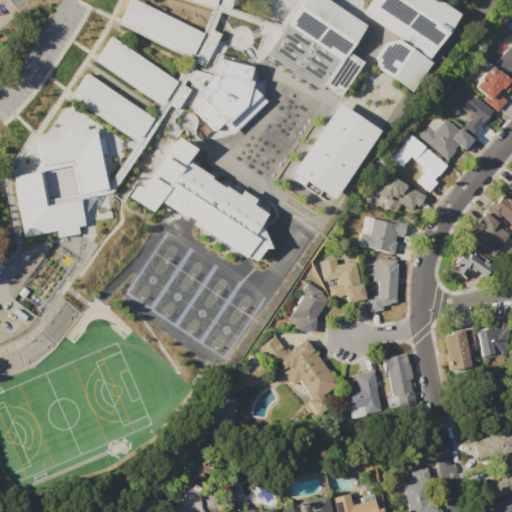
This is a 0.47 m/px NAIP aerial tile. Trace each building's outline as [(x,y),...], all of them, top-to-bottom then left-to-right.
[(204,66),(118,24),(130,0),(135,0),(201,32),(204,27),(220,34),(204,66)] [(231,0),(227,14),(183,0),(231,0)] [(287,0),(259,0),(260,22),(288,21),(287,0)] [(301,0),(326,0),(362,23),(338,60),(285,25),(301,0)] [(435,0),(456,14),(427,58),(360,14),(369,0),(435,0)] [(166,109),(94,62),(110,37),(190,89),(176,110),(169,105),(166,109)] [(396,39),(401,43),(430,62),(410,91),(382,72),(376,69),(374,56),(383,42),(396,39)] [(511,76),(494,62),(511,40),(511,76)] [(346,51),(361,61),(338,97),(321,85),(337,60),(339,62),(346,51)] [(219,56),(253,64),(249,79),(252,79),(245,107),(224,127),(222,125),(211,134),(188,108),(198,99),(202,95),(199,92),(210,74),(214,75),(219,56)] [(482,99),(484,96),(473,86),(478,81),(477,80),(484,71),(485,72),(490,66),(495,71),(496,70),(511,83),(505,92),(503,90),(498,96),(504,100),(495,110),(482,99)] [(150,152),(70,97),(86,74),(166,128),(150,152)] [(477,125),(481,128),(473,138),(461,127),(468,119),(464,115),(466,113),(454,102),(445,112),(436,104),(456,81),(490,110),(477,125)] [(337,103),(377,129),(332,199),(292,173),(337,103)] [(417,136),(434,116),(441,122),(444,118),(456,129),(457,127),(471,139),(462,149),(457,145),(445,160),(417,136)] [(97,137),(101,136),(105,153),(98,154),(105,188),(80,193),(74,158),(41,165),(36,142),(70,135),(69,128),(85,125),(86,129),(96,128),(97,137)] [(409,155),(400,166),(390,157),(409,135),(413,138),(444,165),(432,179),(435,182),(427,192),(415,181),(422,173),(418,169),(421,166),(409,155)] [(183,162),(191,147),(172,136),(140,188),(134,184),(126,196),(150,210),(155,202),(252,261),(266,238),(252,229),(262,212),(248,204),(251,198),(238,190),(235,194),(183,162)] [(11,176),(36,171),(43,205),(77,199),(82,225),(76,226),(77,234),(56,238),(55,230),(48,231),(48,232),(22,237),(11,176)] [(375,194),(387,173),(422,194),(411,211),(398,203),(393,212),(382,204),(385,199),(375,194)] [(485,210),(492,201),(494,203),(502,195),(507,200),(510,196),(511,197),(511,225),(501,216),(497,220),(485,210)] [(469,242),(475,231),(477,232),(481,226),(476,222),(483,212),(497,221),(494,225),(506,233),(491,256),(469,242)] [(363,217),(388,223),(388,220),(397,222),(389,253),(355,245),(363,217)] [(44,259),(53,246),(77,263),(68,276),(44,259)] [(461,248),(488,267),(475,286),(453,271),(455,267),(451,265),(458,255),(457,254),(461,248)] [(319,260),(334,258),(335,265),(355,262),(359,283),(360,283),(363,298),(343,302),(342,295),(329,298),(327,286),(337,284),(336,278),(322,280),(319,260)] [(376,296),(376,281),(372,281),(373,260),(378,261),(378,258),(394,259),(394,263),(396,263),(394,302),(387,303),(388,304),(380,305),(381,309),(367,312),(365,298),(376,296)] [(34,272),(43,260),(67,277),(58,289),(34,272)] [(24,285),(33,273),(57,291),(48,303),(24,285)] [(314,317),(313,331),(294,329),(295,319),(289,315),(303,293),(300,291),(306,282),(322,293),(321,294),(324,296),(323,299),(325,300),(314,317)] [(14,299),(24,286),(47,303),(38,316),(14,299)] [(474,331),(487,328),(487,327),(495,325),(495,322),(505,323),(505,326),(507,326),(506,337),(505,337),(504,358),(496,357),(495,355),(487,357),(488,361),(481,362),(474,331)] [(442,335),(453,333),(453,330),(468,328),(471,345),(466,346),(470,367),(449,371),(442,335)] [(302,338),(337,385),(322,396),(330,406),(317,415),(306,401),(309,398),(305,392),(310,389),(304,382),(300,382),(298,380),(291,384),(282,372),(284,370),(277,361),(269,367),(256,349),(273,336),(284,352),(302,338)] [(381,357),(384,357),(403,353),(406,364),(407,363),(410,378),(407,379),(410,391),(411,391),(415,406),(393,410),(390,396),(392,395),(386,371),(384,372),(381,357)] [(260,374),(254,359),(230,370),(236,384),(260,374)] [(379,410),(364,413),(364,414),(350,417),(349,410),(341,411),(339,399),(342,398),(341,391),(356,389),(353,374),(372,370),(378,399),(377,399),(379,410)] [(511,454),(511,427),(471,435),(475,461),(511,454)] [(511,463),(511,491),(487,500),(482,485),(501,478),(500,476),(506,475),(503,466),(511,463)] [(408,511),(402,486),(429,479),(437,511),(408,511)] [(168,511),(196,511),(197,511),(189,492),(183,495),(180,488),(174,491),(177,498),(165,502),(168,511)] [(335,511),(332,498),(347,494),(350,505),(373,499),(376,509),(381,507),(382,511),(335,511)] [(301,511),(300,503),(303,502),(302,500),(325,495),(328,511),(301,511)] [(511,511),(490,511),(488,504),(511,496),(511,511)]
